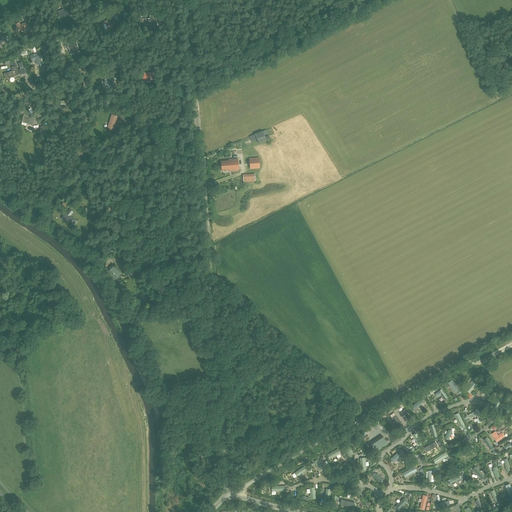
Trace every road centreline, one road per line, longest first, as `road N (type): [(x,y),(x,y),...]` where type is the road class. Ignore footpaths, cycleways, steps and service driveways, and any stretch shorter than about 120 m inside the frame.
road 1 (unclassified): [(224,496),(186,0)]
road 2 (unclassified): [(224,496),(459,361),(478,362),(511,344)]
road 3 (track): [(191,47),(125,47),(8,99),(0,89)]
